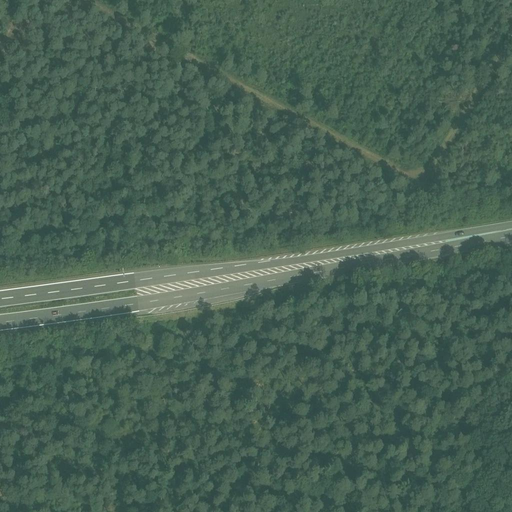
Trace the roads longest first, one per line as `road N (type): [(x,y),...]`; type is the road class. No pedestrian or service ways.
road 1 (track): [(511,65),(439,184),(102,0)]
road 2 (trunk): [(0,319),(505,234)]
road 3 (trunk): [(505,234),(0,304)]
